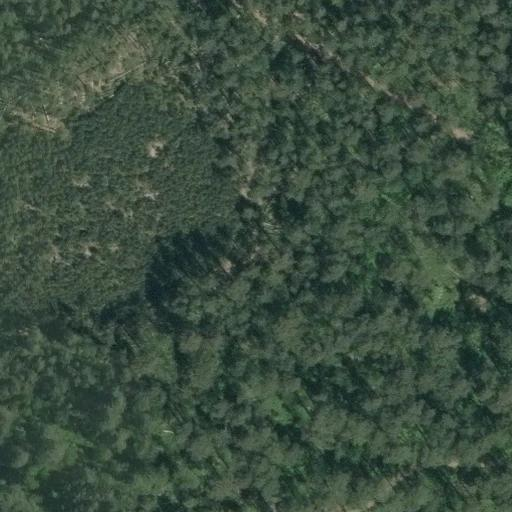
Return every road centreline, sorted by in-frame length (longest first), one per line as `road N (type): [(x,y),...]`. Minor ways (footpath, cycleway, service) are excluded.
road 1 (track): [(239,0),(511,160)]
road 2 (track): [(511,440),(432,461),(332,511)]
